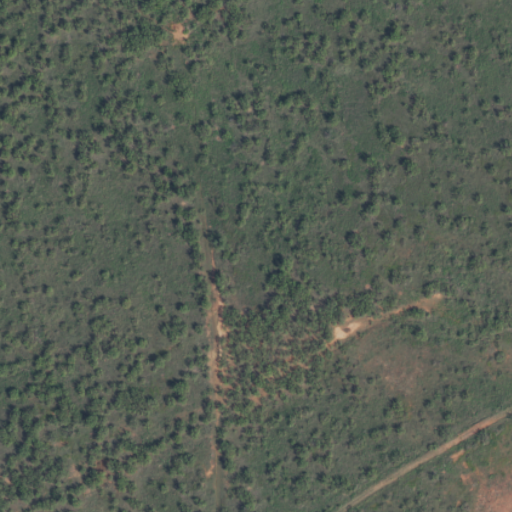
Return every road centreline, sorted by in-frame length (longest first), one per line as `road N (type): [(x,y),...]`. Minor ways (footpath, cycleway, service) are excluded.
road 1 (residential): [(208,75),(239,511)]
road 2 (residential): [(511,418),(365,511)]
